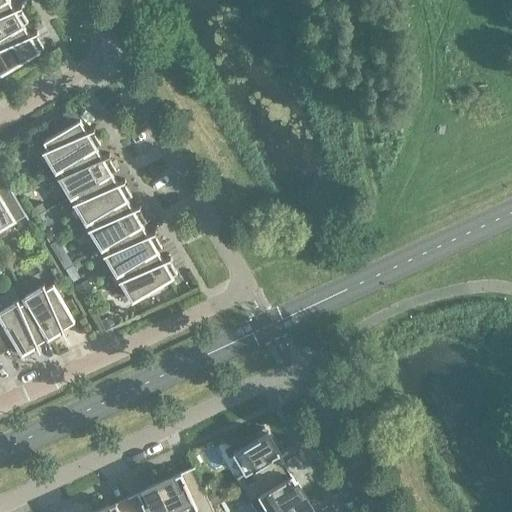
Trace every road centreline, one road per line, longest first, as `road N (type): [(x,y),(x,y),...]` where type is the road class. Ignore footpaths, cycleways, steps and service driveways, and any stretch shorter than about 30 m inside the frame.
road 1 (residential): [(0,410),(249,290),(111,57)]
road 2 (residential): [(0,507),(298,369)]
road 3 (residential): [(379,511),(298,369)]
road 4 (unclassified): [(111,57),(0,122)]
